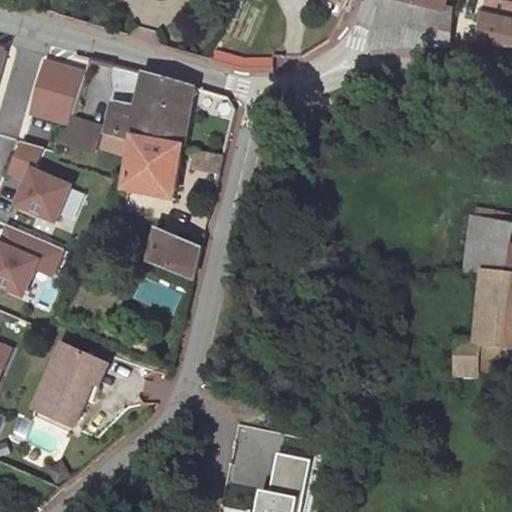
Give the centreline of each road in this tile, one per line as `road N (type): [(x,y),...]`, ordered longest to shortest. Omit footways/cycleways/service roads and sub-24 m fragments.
road 1 (residential): [(63,511),(171,418),(192,369),(258,88)]
road 2 (residential): [(0,19),(258,88)]
road 3 (residential): [(338,65),(511,64)]
